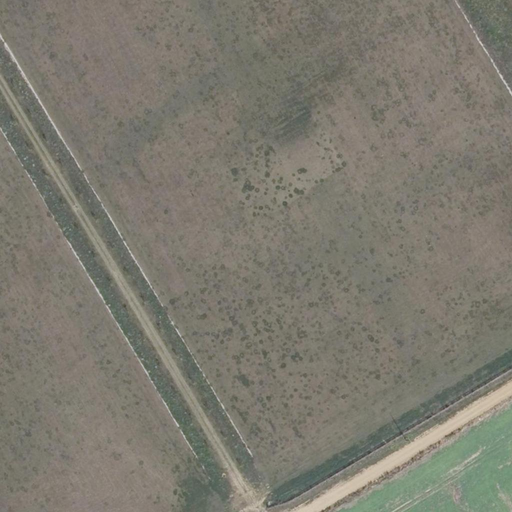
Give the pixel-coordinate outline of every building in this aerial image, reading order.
[(59,21),(68,35),(81,27),(72,13),(59,21)] [(19,36),(32,31),(26,16),(13,22),(19,36)] [(72,67),(80,62),(77,56),(68,61),(72,67)] [(78,68),(87,82),(101,74),(91,59),(78,68)] [(352,75),(335,85),(339,91),(356,81),(352,75)] [(116,94),(102,101),(109,117),(123,110),(116,94)] [(83,145),(95,134),(84,121),(71,132),(83,145)] [(5,186),(17,179),(13,174),(2,181),(5,186)] [(23,182),(17,185),(25,201),(31,198),(23,182)] [(229,187),(215,195),(224,210),(238,201),(229,187)] [(173,201),(183,214),(196,205),(186,192),(173,201)] [(242,208),(238,211),(245,221),(250,218),(242,208)] [(188,224),(183,228),(190,237),(195,233),(188,224)] [(12,240),(0,241),(0,250),(1,256),(14,254),(12,240)] [(212,263),(224,253),(216,242),(203,253),(212,263)] [(37,250),(42,267),(49,265),(43,248),(37,250)] [(49,283),(54,295),(68,289),(64,277),(49,283)] [(21,288),(26,304),(41,300),(37,284),(21,288)] [(134,305),(120,313),(123,318),(137,311),(134,305)] [(335,331),(345,327),(343,322),(333,325),(335,331)] [(359,329),(366,343),(381,336),(374,322),(359,329)] [(122,326),(127,338),(133,335),(127,324),(122,326)] [(35,328),(18,329),(19,344),(35,344),(35,328)] [(316,336),(300,345),(304,351),(319,342),(316,336)] [(117,364),(132,357),(124,343),(110,350),(117,364)] [(206,344),(192,349),(196,362),(210,357),(206,344)] [(47,355),(28,360),(30,366),(49,362),(47,355)] [(25,371),(20,373),(25,385),(30,383),(25,371)] [(223,373),(229,386),(234,384),(228,371),(223,373)] [(127,380),(136,396),(150,388),(141,372),(127,380)] [(178,386),(183,398),(192,395),(187,382),(178,386)] [(85,410),(99,404),(93,387),(78,393),(85,410)] [(192,425),(205,418),(198,406),(185,414),(192,425)] [(104,415),(89,421),(96,437),(111,431),(104,415)] [(218,425),(227,438),(238,430),(229,418),(218,425)]
